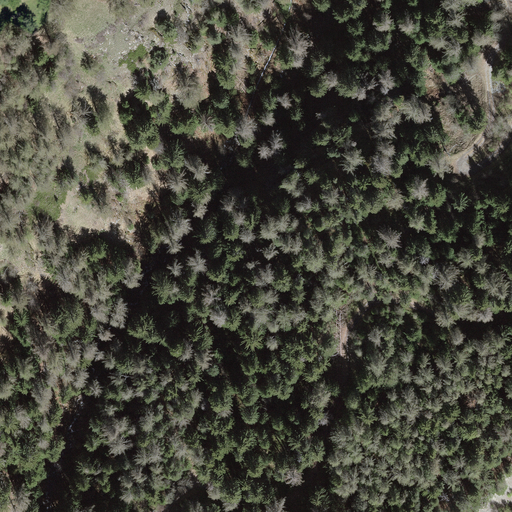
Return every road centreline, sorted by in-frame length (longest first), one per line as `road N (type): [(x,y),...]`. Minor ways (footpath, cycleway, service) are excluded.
road 1 (track): [(511,300),(446,312),(368,299),(346,326),(318,470),(302,500),(246,503),(193,486),(167,511)]
road 2 (track): [(507,0),(509,25),(491,56),(492,119),(481,143),(459,161),(464,171),(481,165),(511,129)]
